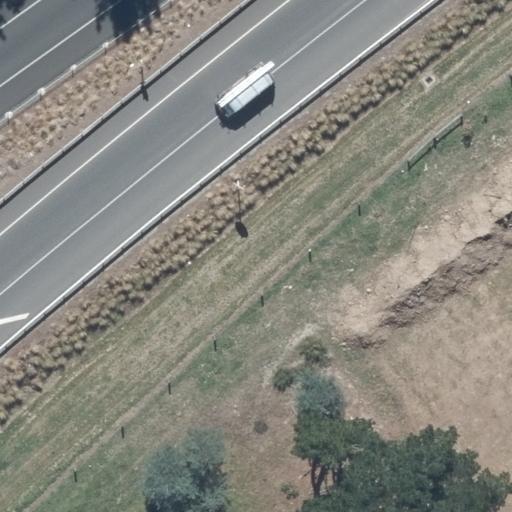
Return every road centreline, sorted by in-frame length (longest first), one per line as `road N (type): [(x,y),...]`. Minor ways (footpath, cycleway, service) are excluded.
road 1 (motorway): [(385,0),(0,313)]
road 2 (motorway): [(0,120),(168,0)]
